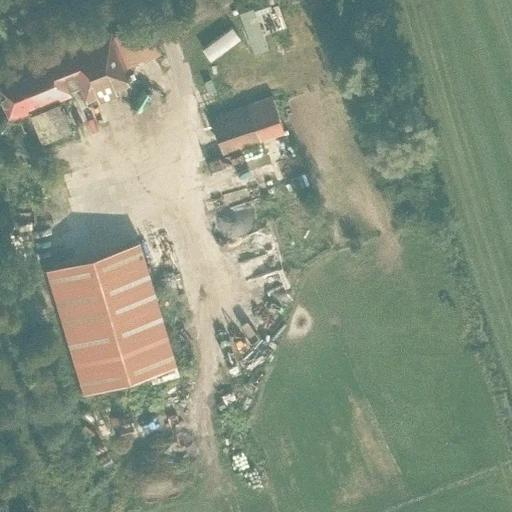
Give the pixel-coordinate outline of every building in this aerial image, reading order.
[(269,0),(254,0),(252,1),(256,12),(272,7),(269,0)] [(114,37),(126,65),(161,52),(149,24),(114,37)] [(122,67),(126,65),(114,37),(111,28),(0,73),(0,94),(10,118),(40,106),(70,94),(67,84),(68,84),(66,77),(75,73),(86,100),(129,83),(122,67)] [(261,138),(247,102),(209,116),(222,153),(261,138)] [(83,390),(176,361),(139,237),(45,265),(83,390)]
